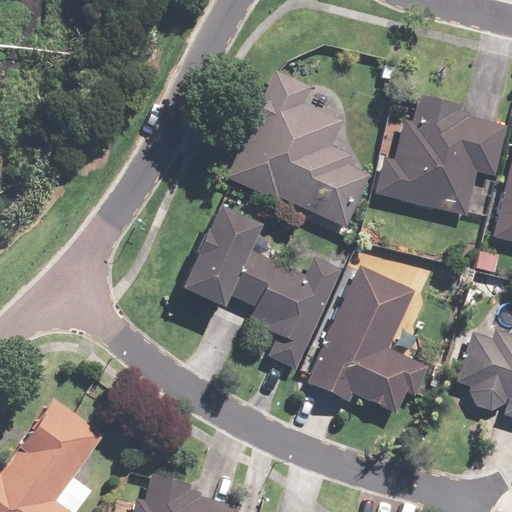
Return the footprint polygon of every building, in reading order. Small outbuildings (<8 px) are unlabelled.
[(304,88),(267,72),(218,180),(270,203),(271,200),(338,230),(363,175),(340,165),(344,156),(324,147),(335,122),(318,114),(322,106),(309,100),(306,108),(296,104),(304,88)] [(376,158),(367,195),(459,217),(469,173),(487,177),(499,127),(462,118),(463,114),(450,111),(451,107),(411,97),(405,121),(396,119),(386,161),(376,158)] [(511,129),(486,238),(511,244),(511,129)] [(289,372),(334,271),(305,258),(297,276),(238,250),(247,228),(205,210),(195,232),(193,232),(181,256),(184,257),(168,292),(210,311),(217,295),(247,308),(242,320),(257,326),(255,331),(269,337),(259,358),(289,372)] [(407,291),(352,267),(299,385),(341,403),(344,397),(388,416),(397,393),(407,398),(420,368),(380,351),(407,291)] [(511,324),(506,323),(503,334),(487,330),(485,339),(464,333),(448,384),(463,388),(461,393),(468,408),(484,413),(499,405),(496,417),(511,421),(511,324)] [(0,511),(68,511),(84,492),(66,479),(97,436),(46,399),(0,461),(0,511)] [(230,511),(232,507),(192,498),(193,493),(183,490),(184,487),(143,476),(136,502),(128,500),(125,511),(230,511)]
